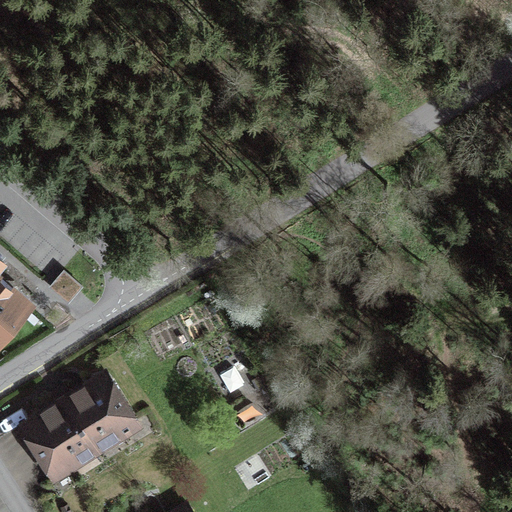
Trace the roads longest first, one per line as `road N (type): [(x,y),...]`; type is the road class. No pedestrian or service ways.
road 1 (tertiary): [(145,292),(511,62)]
road 2 (residential): [(0,155),(145,292)]
road 3 (tertiary): [(0,382),(145,292)]
